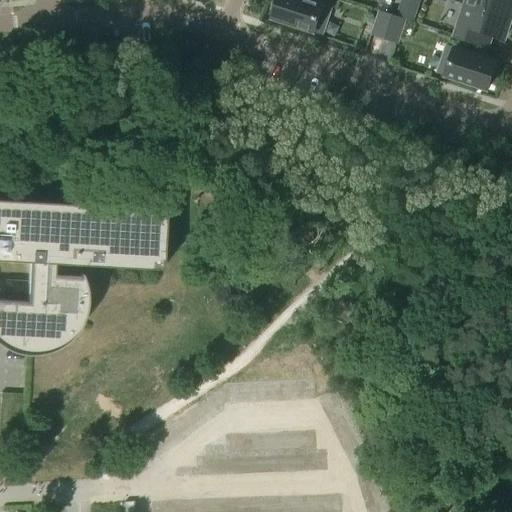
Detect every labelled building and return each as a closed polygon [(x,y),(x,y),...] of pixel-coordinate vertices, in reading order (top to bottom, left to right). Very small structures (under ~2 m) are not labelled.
[(329,6),(309,0),(278,0),(272,18),(320,34),(329,6)] [(466,0),(465,5),(510,20),(511,13),(511,0),(466,0)] [(510,20),(465,5),(455,36),(487,46),(491,34),(504,38),(510,20)] [(385,38),(392,15),(381,11),(373,34),(385,38)] [(404,19),(392,15),(385,38),(396,42),(404,19)] [(496,62),(448,46),(439,73),(487,89),(496,62)] [(0,199),(0,260),(28,262),(27,281),(15,281),(15,292),(27,292),(26,301),(0,299),(0,344),(1,346),(7,349),(15,353),(18,354),(21,354),(24,354),(27,355),(31,355),(37,355),(41,354),(46,353),(51,351),(58,348),(63,345),(67,341),(70,338),(74,334),(80,338),(86,329),(80,325),(81,323),(83,319),(85,313),(86,309),(86,304),(86,298),(86,292),(86,290),(84,281),(83,279),(82,277),(80,274),(79,274),(80,276),(53,275),(54,263),(161,269),(165,209),(0,199)]
